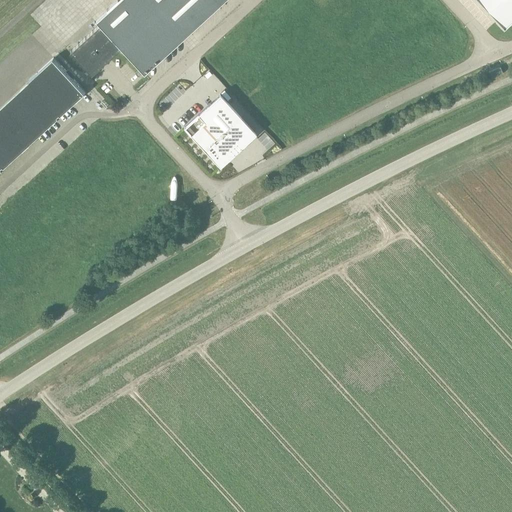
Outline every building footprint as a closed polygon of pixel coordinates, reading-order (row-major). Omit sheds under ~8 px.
[(58,0),(47,0),(32,14),(62,46),(70,39),(47,14),(60,2),(58,0)] [(144,74),(180,41),(224,0),(119,0),(96,22),(99,25),(70,52),(91,75),(120,49),(144,74)] [(511,0),(477,0),(504,29),(511,21),(511,0)] [(0,171),(0,170),(0,169),(2,168),(3,169),(57,119),(56,118),(58,116),(59,117),(85,93),(54,58),(27,83),(0,108),(0,171)] [(488,72),(491,79),(503,74),(500,67),(488,72)] [(254,133),(220,95),(184,128),(218,166),(254,133)]
